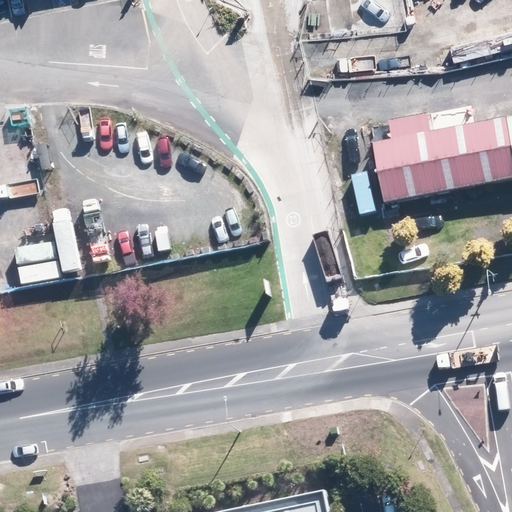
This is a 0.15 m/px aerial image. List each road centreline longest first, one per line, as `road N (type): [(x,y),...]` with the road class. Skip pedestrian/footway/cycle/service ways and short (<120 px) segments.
road 1 (secondary): [(0,423),(380,355)]
road 2 (secondary): [(511,494),(380,355)]
road 3 (secondary): [(380,355),(511,333)]
